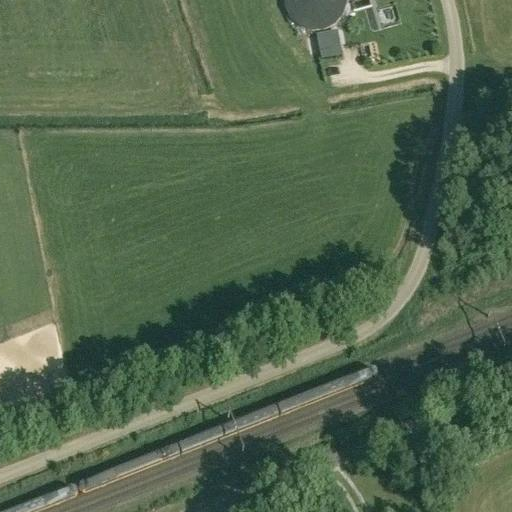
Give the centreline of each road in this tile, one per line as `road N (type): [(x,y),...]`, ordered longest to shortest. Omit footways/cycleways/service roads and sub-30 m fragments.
road 1 (residential): [(0,476),(343,342),(403,296),(427,240),(453,101),(455,45),(444,0)]
road 2 (unclassified): [(193,511),(511,385)]
